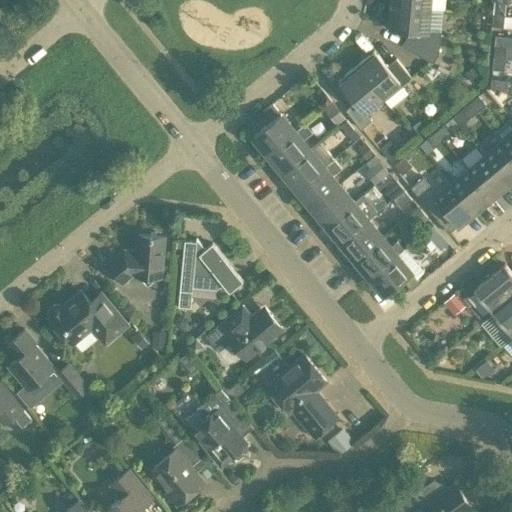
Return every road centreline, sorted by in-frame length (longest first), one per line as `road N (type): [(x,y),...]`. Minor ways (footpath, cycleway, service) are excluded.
road 1 (residential): [(359,344),(188,148)]
road 2 (residential): [(0,303),(188,148)]
road 3 (residential): [(220,511),(282,462),(350,463),(410,410)]
road 4 (residential): [(351,0),(341,28),(188,148)]
road 5 (residential): [(359,344),(500,222)]
road 6 (residential): [(188,148),(79,9)]
